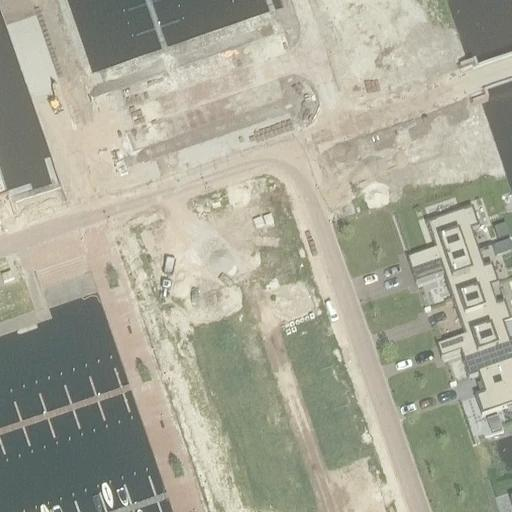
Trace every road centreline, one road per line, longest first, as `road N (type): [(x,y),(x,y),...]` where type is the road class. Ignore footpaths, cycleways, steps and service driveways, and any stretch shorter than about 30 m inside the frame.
road 1 (residential): [(416,511),(290,147)]
road 2 (unclassified): [(290,147),(0,248)]
road 3 (residential): [(290,147),(511,68)]
